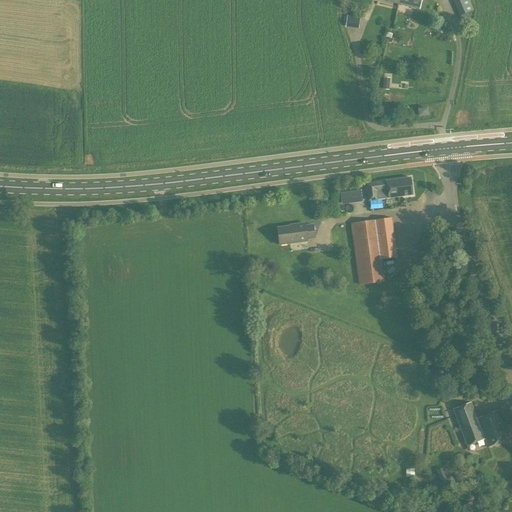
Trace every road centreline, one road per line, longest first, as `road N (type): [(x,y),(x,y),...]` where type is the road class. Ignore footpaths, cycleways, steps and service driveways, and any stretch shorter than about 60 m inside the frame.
road 1 (primary): [(445,149),(168,184),(0,187)]
road 2 (tertiary): [(511,372),(454,214),(445,149)]
